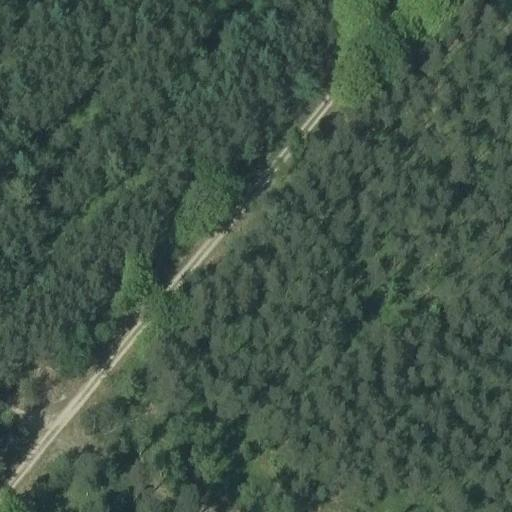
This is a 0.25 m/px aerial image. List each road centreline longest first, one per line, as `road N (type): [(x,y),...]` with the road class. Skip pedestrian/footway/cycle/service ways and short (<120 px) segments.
road 1 (track): [(408,0),(0,490)]
road 2 (track): [(173,511),(0,425)]
